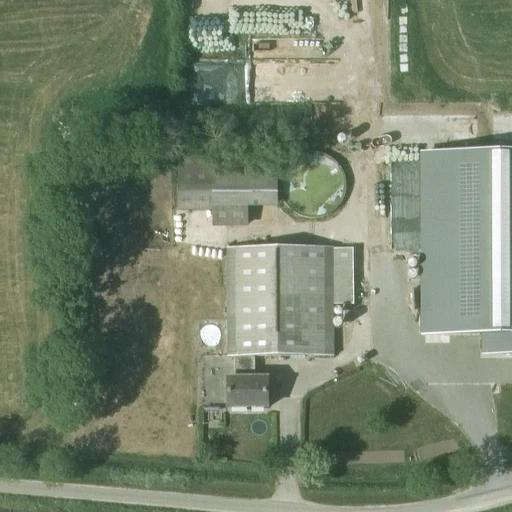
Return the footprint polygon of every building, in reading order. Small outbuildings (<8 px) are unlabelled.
[(190,63),(190,101),(255,101),(255,87),(269,87),(269,95),(282,95),(282,70),(324,70),(324,35),(285,35),(285,19),(265,19),(265,36),(252,36),(252,63),(190,63)] [(511,154),(424,155),(425,336),(483,336),(483,356),(511,356),(511,154)] [(278,158),(178,156),(178,214),(213,213),(213,229),(248,229),(248,209),(278,209),(278,158)] [(234,359),(234,380),(255,380),(255,359),(334,358),(334,307),(354,306),(353,250),(335,250),(335,249),(227,250),(228,359),(234,359)] [(268,380),(255,380),(234,380),(228,380),(229,410),(269,410),(268,380)]
